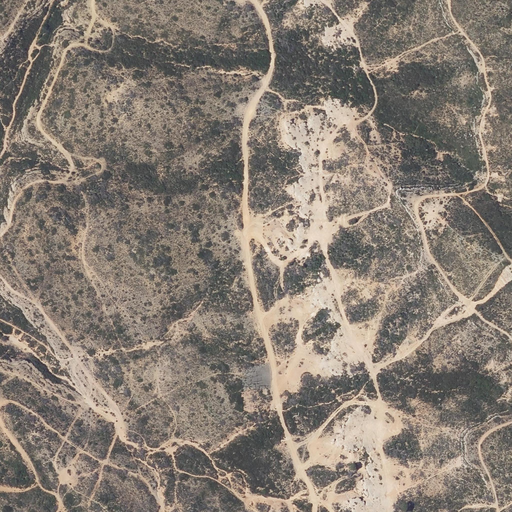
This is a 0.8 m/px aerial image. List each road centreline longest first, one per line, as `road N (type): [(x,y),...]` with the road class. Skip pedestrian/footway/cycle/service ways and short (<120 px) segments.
road 1 (track): [(328,0),(355,33),(373,102),(321,146),(315,228),(329,265),(331,304),(377,389),(391,511)]
road 2 (track): [(253,0),(273,56),(244,129),(249,277),(278,409),(314,511)]
road 3 (track): [(0,401),(21,401),(83,451),(149,482),(167,511)]
road 4 (track): [(149,482),(149,466),(107,396),(72,357)]
